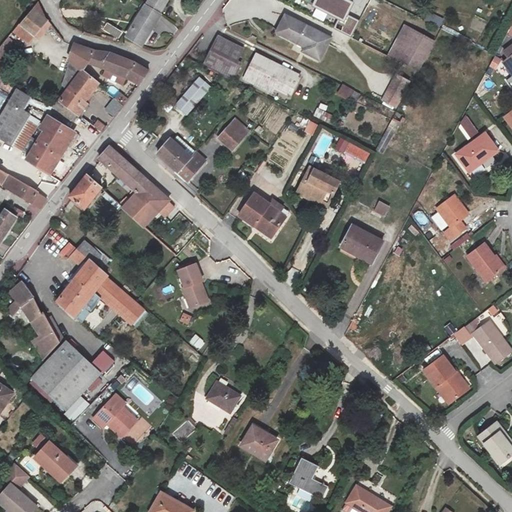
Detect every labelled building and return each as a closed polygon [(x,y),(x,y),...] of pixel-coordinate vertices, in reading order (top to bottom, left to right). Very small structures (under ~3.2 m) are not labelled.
[(149,0),(146,5),(161,13),(168,0),(149,0)] [(38,2),(20,25),(34,36),(47,19),(44,16),(38,2)] [(146,5),(127,36),(141,46),(161,13),(146,5)] [(297,21),(285,16),(277,31),(289,37),(297,21)] [(331,38),(297,21),(289,37),(308,46),(305,51),(320,59),(331,38)] [(105,23),(102,31),(118,37),(121,30),(105,23)] [(51,24),(45,29),(56,39),(60,36),(51,24)] [(20,25),(14,32),(29,44),(35,37),(34,36),(20,25)] [(405,26),(389,56),(419,71),(434,42),(405,26)] [(8,36),(0,45),(0,59),(3,62),(18,45),(8,36)] [(218,36),(203,66),(233,81),(240,66),(236,64),(244,49),(218,36)] [(68,61),(70,62),(82,71),(83,70),(88,63),(104,68),(124,76),(139,84),(144,78),(149,71),(132,61),(132,62),(110,53),(110,54),(95,51),(74,44),(68,60),(68,61)] [(511,46),(504,52),(508,58),(503,62),(511,74),(511,46)] [(299,76),(257,55),(245,79),(271,92),(274,85),(291,93),(299,76)] [(70,62),(62,86),(68,90),(59,100),(76,113),(79,115),(87,104),(85,103),(99,83),(83,70),(82,71),(70,62)] [(396,76),(384,99),(395,106),(408,82),(396,76)] [(211,87),(199,77),(175,105),(186,116),(211,87)] [(17,90),(0,117),(0,138),(12,146),(30,116),(20,110),(28,96),(17,90)] [(119,93),(114,99),(123,105),(128,99),(119,93)] [(57,99),(53,107),(71,120),(76,113),(59,100),(57,99)] [(114,99),(105,110),(114,117),(123,105),(114,99)] [(319,103),(315,116),(323,119),(327,106),(319,103)] [(467,115),(456,122),(467,140),(478,133),(467,115)] [(38,120),(30,116),(12,146),(20,150),(38,120)] [(74,134),(48,118),(41,129),(44,131),(37,144),(30,140),(23,151),(25,153),(26,159),(27,160),(26,161),(49,175),(74,134)] [(230,125),(244,138),(249,132),(235,119),(230,125)] [(389,127),(395,130),(399,124),(392,120),(389,127)] [(304,133),(315,136),(318,124),(307,121),(304,133)] [(101,123),(97,129),(102,133),(106,127),(101,123)] [(218,138),(232,151),(244,138),(230,125),(218,138)] [(395,130),(389,127),(376,150),(383,154),(395,130)] [(498,151),(485,134),(456,155),(466,169),(479,160),(481,163),(498,151)] [(177,135),(172,141),(191,157),(195,152),(177,135)] [(148,149),(154,155),(163,143),(156,138),(148,149)] [(340,138),(336,145),(346,149),(349,142),(340,138)] [(177,172),(191,157),(172,141),(171,139),(157,154),(177,172)] [(134,197),(131,200),(123,208),(123,209),(131,200),(138,193),(148,182),(110,147),(99,158),(134,189),(130,194),(134,197)] [(177,172),(188,182),(206,161),(195,152),(191,157),(177,172)] [(20,156),(14,168),(19,171),(42,186),(49,175),(26,161),(27,160),(26,159),(20,156)] [(481,163),(479,160),(466,169),(469,172),(481,163)] [(310,167),(296,193),(327,208),(340,182),(310,167)] [(0,170),(0,184),(31,204),(38,193),(14,179),(0,170)] [(240,170),(235,178),(238,180),(237,181),(243,185),(248,178),(245,176),(246,175),(240,170)] [(42,186),(19,171),(14,179),(38,193),(42,186)] [(87,175),(69,197),(85,209),(102,188),(87,175)] [(148,182),(138,193),(159,211),(165,217),(175,207),(168,201),(170,200),(148,182)] [(159,211),(138,193),(131,200),(152,218),(159,211)] [(269,204),(254,194),(239,215),(254,226),(257,222),(274,234),(286,218),(279,213),(268,206),(269,204)] [(460,221),(469,214),(454,196),(437,209),(451,228),(444,233),(450,241),(466,229),(460,221)] [(143,227),(152,218),(131,200),(123,209),(143,227)] [(268,206),(279,213),(284,208),(272,200),(269,204),(268,206)] [(384,218),(390,207),(379,201),(373,212),(384,218)] [(0,242),(17,217),(11,213),(6,209),(0,217),(0,242)] [(15,209),(11,213),(17,217),(21,220),(25,214),(15,209)] [(257,222),(254,226),(271,238),(274,234),(257,222)] [(383,242),(353,226),(341,247),(358,256),(360,252),(373,259),(383,242)] [(466,241),(462,237),(456,241),(460,246),(466,241)] [(85,241),(77,250),(89,260),(93,263),(98,257),(93,253),(95,250),(85,241)] [(468,258),(486,281),(502,269),(493,256),(485,245),(468,258)] [(70,258),(83,268),(89,260),(77,250),(70,258)] [(371,263),(373,259),(360,252),(358,256),(371,263)] [(504,267),(495,255),(493,256),(502,269),(504,267)] [(107,277),(108,276),(93,263),(89,260),(83,268),(57,301),(75,318),(84,306),(91,311),(101,298),(131,325),(144,309),(107,277)] [(202,282),(196,264),(178,271),(185,288),(182,289),(186,298),(190,296),(194,307),(208,302),(201,282),(202,282)] [(17,301),(6,312),(11,317),(21,306),(34,298),(26,286),(21,282),(9,293),(17,301)] [(190,296),(186,298),(190,309),(194,307),(190,296)] [(34,298),(21,306),(30,320),(40,337),(32,341),(44,360),(60,343),(59,340),(48,319),(43,312),(41,313),(34,298)] [(188,324),(191,316),(182,313),(179,321),(188,324)] [(48,319),(59,340),(63,338),(52,317),(48,319)] [(465,326),(470,332),(477,326),(473,321),(465,326)] [(473,333),(496,364),(511,351),(489,321),(479,329),(473,333)] [(194,334),(189,342),(199,350),(205,342),(194,334)] [(472,338),(465,344),(484,367),(492,361),(472,338)] [(91,364),(66,341),(31,378),(66,411),(101,373),(102,375),(115,361),(103,351),(91,364)] [(442,387),(453,401),(469,389),(455,371),(454,372),(442,356),(423,370),(438,390),(442,387)] [(15,378),(20,385),(25,380),(19,374),(15,378)] [(112,394),(125,381),(119,376),(107,389),(112,394)] [(230,413),(240,396),(217,382),(207,398),(230,413)] [(0,412),(13,394),(0,384),(0,412)] [(438,390),(449,405),(453,401),(442,387),(438,390)] [(116,395),(94,419),(103,428),(107,424),(122,437),(135,423),(120,409),(122,407),(125,404),(116,395)] [(120,409),(135,423),(137,421),(122,407),(120,409)] [(479,437),(500,464),(511,454),(511,447),(500,432),(503,430),(497,423),(479,437)] [(277,441),(253,426),(241,446),(265,460),(277,441)] [(511,442),(503,430),(500,432),(511,447),(511,442)] [(37,448),(41,447),(48,440),(42,434),(33,444),(37,448)] [(76,466),(50,442),(35,458),(61,482),(76,466)] [(289,483),(322,499),(328,486),(312,479),(318,466),(301,458),(289,483)] [(9,511),(33,511),(37,507),(17,490),(29,476),(15,464),(3,478),(10,484),(0,495),(0,503),(8,510),(9,511)] [(362,476),(357,486),(342,510),(345,511),(387,511),(391,506),(382,501),(387,492),(362,476)] [(162,493),(150,511),(191,511),(192,511),(162,493)]
